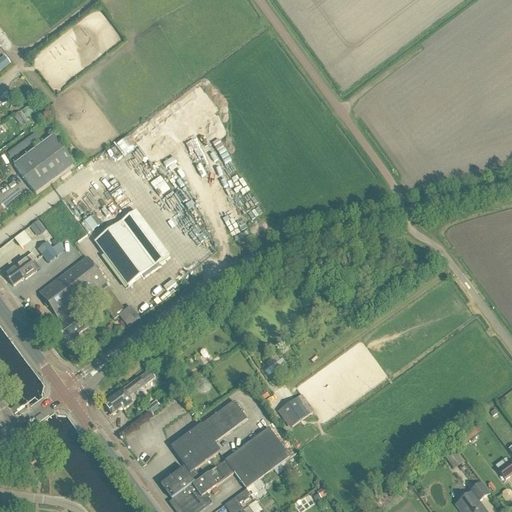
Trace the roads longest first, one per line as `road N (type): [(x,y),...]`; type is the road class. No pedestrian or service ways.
road 1 (tertiary): [(64,395),(240,267),(511,184)]
road 2 (secondary): [(148,511),(64,395)]
